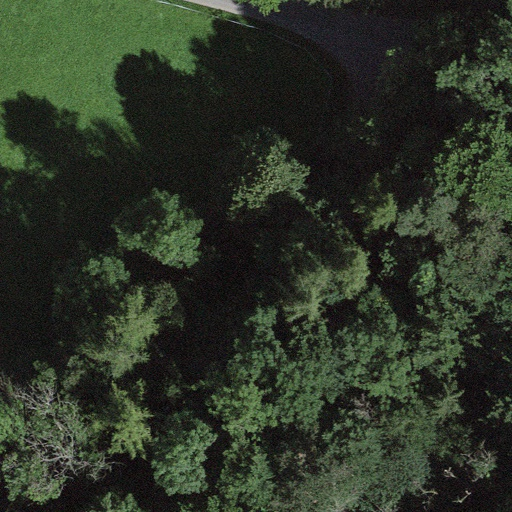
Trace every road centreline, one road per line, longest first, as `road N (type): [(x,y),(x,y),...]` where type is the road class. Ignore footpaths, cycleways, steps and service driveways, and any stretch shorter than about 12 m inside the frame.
road 1 (track): [(409,38),(386,117),(304,280),(164,511)]
road 2 (unclassified): [(246,0),(409,38),(511,36)]
